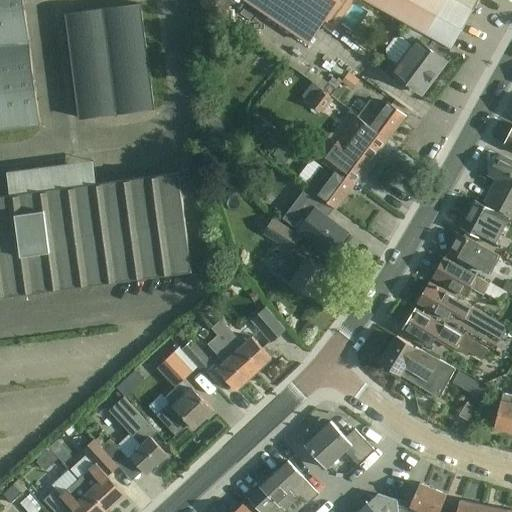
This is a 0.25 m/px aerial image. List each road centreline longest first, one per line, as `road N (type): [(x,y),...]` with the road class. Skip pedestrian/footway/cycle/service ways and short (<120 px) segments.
road 1 (secondary): [(319,371),(407,247),(511,58)]
road 2 (residential): [(511,472),(436,448),(319,371)]
road 3 (secondary): [(170,511),(319,371)]
